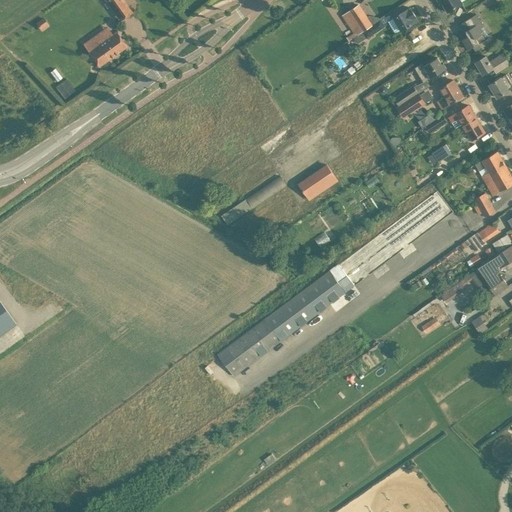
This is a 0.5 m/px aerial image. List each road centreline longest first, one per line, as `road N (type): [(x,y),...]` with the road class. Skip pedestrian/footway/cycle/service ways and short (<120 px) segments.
road 1 (unclassified): [(511,151),(420,0)]
road 2 (track): [(440,33),(302,141)]
